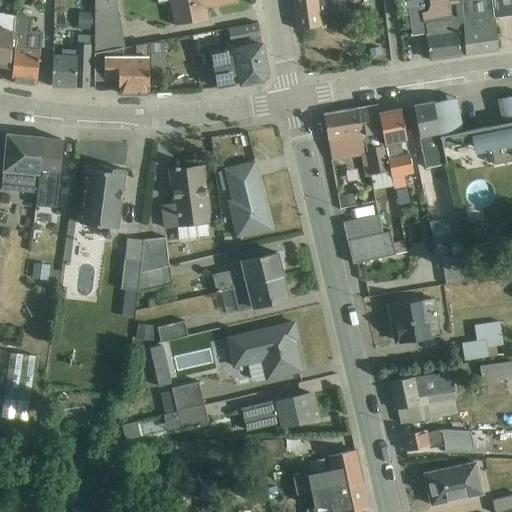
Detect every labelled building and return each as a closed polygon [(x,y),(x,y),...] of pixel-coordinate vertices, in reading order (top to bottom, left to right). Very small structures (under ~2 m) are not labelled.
[(41,0),(42,15),(52,14),(51,0),(41,0)] [(95,0),(95,54),(125,48),(115,0),(95,0)] [(235,0),(157,0),(158,3),(170,0),(175,26),(209,20),(207,8),(236,2),(235,0)] [(332,0),(292,0),(296,30),(339,23),(337,5),(333,6),(332,0)] [(447,0),(449,14),(450,22),(463,20),(461,0),(430,0),(431,1),(439,0),(447,0)] [(511,0),(461,0),(463,20),(464,32),(465,55),(498,51),(494,19),(511,16),(511,0)] [(464,32),(463,20),(450,22),(449,14),(425,18),(423,7),(408,9),(412,36),(426,34),(430,60),(460,56),(457,33),(464,32)] [(93,13),(79,13),(78,30),(92,30),(93,13)] [(0,66),(11,68),(15,17),(0,14),(0,66)] [(18,17),(11,83),(37,86),(42,33),(28,32),(29,18),(18,17)] [(267,73),(260,36),(258,23),(229,29),(230,39),(220,41),(221,52),(211,53),(217,85),(218,89),(262,81),(267,73)] [(54,55),(52,87),(76,88),(89,88),(91,46),(89,46),(90,37),(77,36),(77,45),(62,44),(62,55),(54,55)] [(165,40),(151,43),(151,71),(165,71),(165,40)] [(119,94),(149,94),(149,44),(125,48),(95,54),(95,80),(119,80),(119,94)] [(386,55),(380,44),(366,52),(373,63),(386,55)] [(434,103),(443,148),(456,145),(455,140),(461,139),(461,140),(461,141),(462,142),(463,143),(464,143),(465,143),(466,143),(467,142),(468,141),(468,140),(468,139),(468,138),(467,138),(472,137),(475,154),(492,150),(495,165),(511,161),(511,96),(498,99),(502,120),(487,123),(488,128),(463,133),(459,109),(458,109),(457,108),(456,106),(455,104),(453,103),(450,102),(448,101),(446,101),(446,100),(434,103)] [(447,164),(443,148),(434,103),(414,107),(427,168),(447,164)] [(393,187),(379,114),(377,106),(357,109),(371,176),(374,191),(393,187)] [(365,177),(371,176),(357,109),(324,115),(332,161),(361,156),(365,177)] [(393,187),(394,190),(406,187),(403,175),(413,173),(410,154),(403,155),(400,142),(407,141),(400,109),(379,114),(393,187)] [(7,134),(2,190),(38,194),(43,138),(7,134)] [(56,207),(63,140),(43,138),(38,194),(36,206),(56,207)] [(237,237),(271,229),(255,163),(225,170),(232,200),(228,201),(237,237)] [(172,199),(172,204),(161,206),(164,229),(178,227),(179,240),(211,235),(202,166),(180,169),(179,167),(175,168),(175,169),(170,170),(174,199),(172,199)] [(87,169),(80,224),(101,227),(100,234),(105,239),(112,240),(117,235),(125,170),(100,167),(100,171),(87,169)] [(431,206),(443,206),(442,187),(430,188),(431,206)] [(357,203),(355,193),(341,196),(343,207),(357,203)] [(379,215),(343,223),(347,241),(382,234),(379,215)] [(447,218),(431,222),(435,245),(452,241),(447,218)] [(486,220),(466,224),(471,247),(491,243),(486,220)] [(382,234),(347,241),(353,264),(395,255),(390,232),(382,234)] [(121,289),(138,291),(140,272),(144,241),(127,239),(121,289)] [(166,239),(144,241),(140,272),(169,265),(166,239)] [(462,241),(451,243),(453,256),(465,253),(462,241)] [(220,291),(283,276),(277,253),(264,256),(241,262),(242,268),(211,276),(212,278),(214,278),(217,292),(220,291)] [(465,258),(443,262),(446,285),(469,281),(465,258)] [(49,266),(33,265),(32,279),(48,281),(48,283),(57,283),(59,271),(49,270),(49,266)] [(169,265),(140,272),(138,291),(173,283),(169,265)] [(283,276),(220,291),(226,314),(288,300),(283,276)] [(120,316),(133,317),(134,292),(121,291),(120,316)] [(435,299),(391,306),(397,341),(399,340),(400,343),(431,337),(431,335),(440,333),(435,299)] [(476,342),(462,344),(464,362),(497,356),(496,346),(501,345),(501,344),(503,344),(499,321),(474,326),(476,342)] [(184,322),(158,328),(161,342),(188,336),(184,322)] [(294,323),(226,339),(233,369),(248,365),(251,378),(256,382),(301,371),(294,341),(298,340),(294,323)] [(153,341),(155,327),(137,325),(136,339),(153,341)] [(163,344),(147,346),(154,388),(169,385),(163,344)] [(511,344),(502,346),(504,358),(511,356),(511,344)] [(26,420),(36,358),(11,354),(2,417),(26,420)] [(511,361),(480,367),(483,386),(500,383),(499,382),(511,379),(511,361)] [(451,372),(390,382),(395,410),(398,410),(401,424),(431,418),(428,404),(455,398),(451,372)] [(204,406),(199,382),(172,389),(178,412),(204,406)] [(310,393),(274,402),(274,401),(242,409),(247,431),(280,423),(281,429),(317,420),(310,393)] [(208,421),(204,406),(178,412),(181,428),(208,421)] [(141,435),(137,422),(124,425),(129,438),(141,435)] [(427,430),(402,436),(406,452),(430,446),(430,449),(445,445),(441,430),(427,433),(427,430)] [(282,439),(261,441),(263,458),(283,456),(282,439)] [(333,487),(362,480),(356,451),(354,451),(327,457),(330,470),(294,478),(298,495),(311,492),(333,487)] [(476,462),(425,474),(432,505),(483,494),(476,462)] [(81,469),(58,467),(55,499),(78,501),(81,469)] [(313,511),(358,511),(369,509),(362,480),(333,487),(311,492),(314,508),(313,508),(313,511)] [(149,511),(153,501),(135,495),(130,510),(137,511),(149,511)] [(511,496),(492,501),(494,511),(498,511),(501,511),(511,509),(511,496)]
